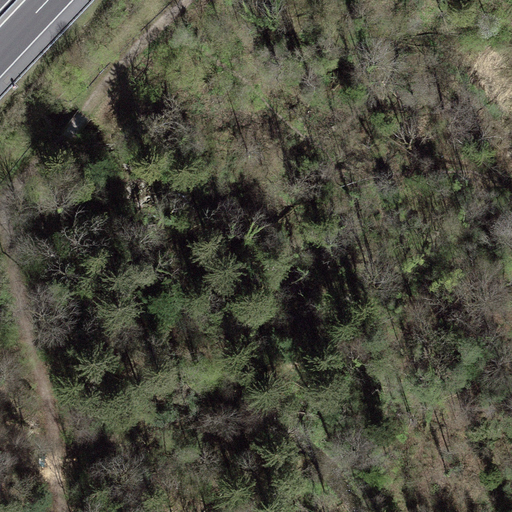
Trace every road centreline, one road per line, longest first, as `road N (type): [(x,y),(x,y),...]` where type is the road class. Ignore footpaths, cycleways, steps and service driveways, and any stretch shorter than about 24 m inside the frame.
road 1 (track): [(0,209),(193,0)]
road 2 (track): [(63,511),(0,238)]
